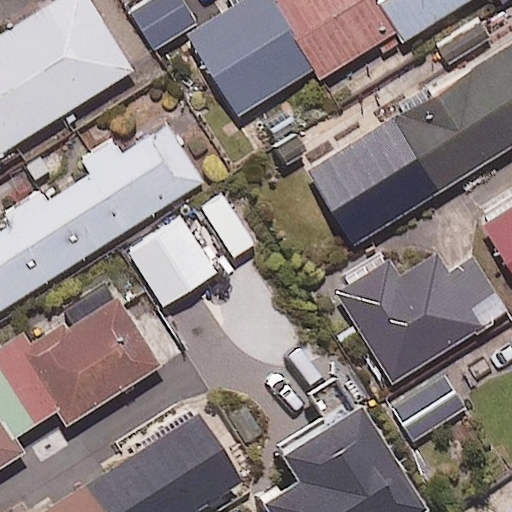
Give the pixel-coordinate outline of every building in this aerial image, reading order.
[(0,146),(130,65),(88,0),(48,0),(0,30),(0,146)] [(194,21),(181,0),(138,0),(125,8),(148,48),(194,21)] [(270,0),(234,0),(187,29),(235,110),(310,65),(270,0)] [(395,27),(378,0),(270,0),(310,65),(316,75),(385,33),(395,27)] [(378,0),(395,27),(400,36),(458,0),(378,0)] [(511,139),(511,40),(307,168),(351,239),(511,139)] [(0,304),(200,178),(164,121),(118,151),(110,138),(78,158),(85,169),(44,195),(39,188),(0,212),(6,221),(0,225),(0,304)] [(251,241),(220,190),(198,203),(229,254),(251,241)] [(511,200),(482,219),(511,266),(511,200)] [(212,268),(180,215),(127,248),(160,301),(212,268)] [(446,270),(434,249),(396,272),(387,256),(335,287),(390,377),(505,308),(472,254),(446,270)] [(0,462),(23,448),(15,434),(55,409),(64,422),(159,363),(115,294),(42,339),(32,323),(0,343),(0,462)] [(464,405),(443,372),(391,405),(411,437),(464,405)] [(410,511),(414,510),(346,404),(267,453),(285,481),(250,503),(255,511),(410,511)] [(188,511),(234,483),(189,411),(27,511),(188,511)]
